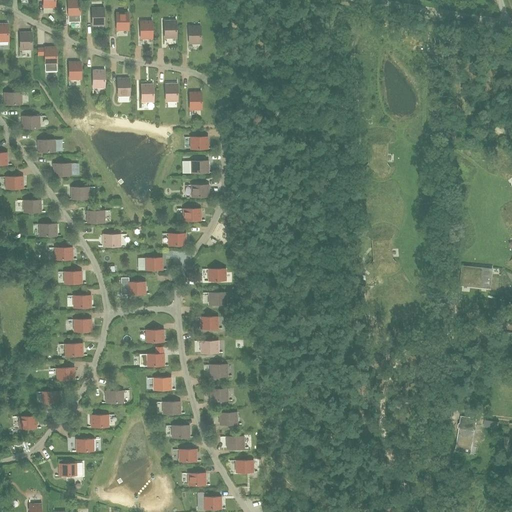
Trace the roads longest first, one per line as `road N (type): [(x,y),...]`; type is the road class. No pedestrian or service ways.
road 1 (residential): [(178,314),(227,199),(224,112),(188,72),(87,52),(0,12)]
road 2 (residential): [(0,126),(82,236),(107,287),(110,316)]
road 3 (residential): [(247,511),(204,433),(178,314)]
road 4 (residential): [(110,316),(108,341),(77,406),(39,452),(0,462)]
road 5 (unclassified): [(511,24),(362,0)]
